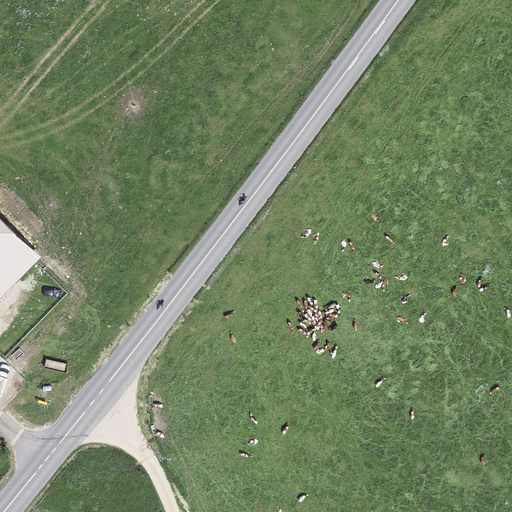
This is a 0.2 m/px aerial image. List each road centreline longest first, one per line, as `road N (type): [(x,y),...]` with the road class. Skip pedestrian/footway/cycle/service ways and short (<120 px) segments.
road 1 (secondary): [(5,511),(393,0)]
road 2 (track): [(104,388),(174,511)]
